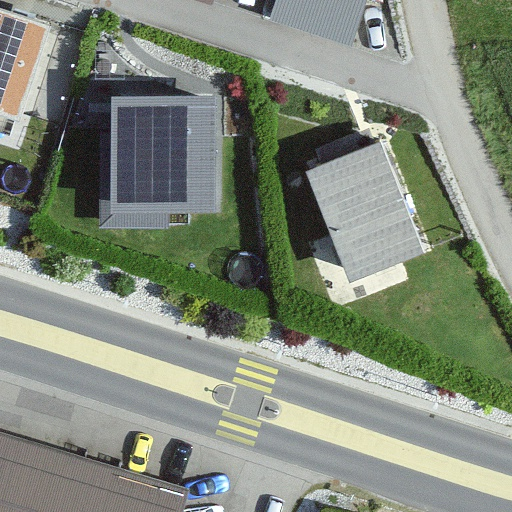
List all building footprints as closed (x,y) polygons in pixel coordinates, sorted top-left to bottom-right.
[(366,0),(269,0),(264,20),(350,45),(366,0)] [(44,26),(0,11),(0,103),(18,110),(44,26)] [(210,100),(112,103),(109,212),(212,212),(210,100)] [(417,254),(382,147),(298,176),(333,282),(417,254)] [(0,511),(179,511),(184,490),(0,431),(0,511)]
